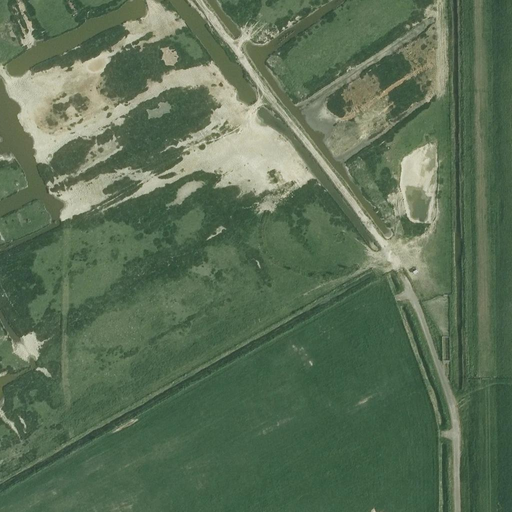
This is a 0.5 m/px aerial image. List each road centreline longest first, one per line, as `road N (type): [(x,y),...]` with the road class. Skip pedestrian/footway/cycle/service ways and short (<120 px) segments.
road 1 (track): [(399,272),(195,0)]
road 2 (unclassified): [(458,511),(452,402),(399,272)]
